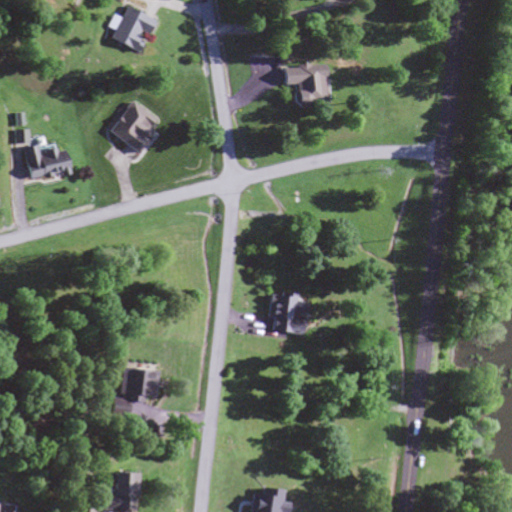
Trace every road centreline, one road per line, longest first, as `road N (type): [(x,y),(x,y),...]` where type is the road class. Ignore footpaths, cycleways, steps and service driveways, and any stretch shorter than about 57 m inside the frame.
road 1 (tertiary): [(457,0),(402,511)]
road 2 (residential): [(432,227),(323,254),(289,303),(294,402),(419,358)]
road 3 (residential): [(232,184),(200,511)]
road 4 (residential): [(232,184),(0,242)]
road 5 (residential): [(440,156),(365,156),(232,184)]
road 6 (residential): [(232,184),(207,0)]
